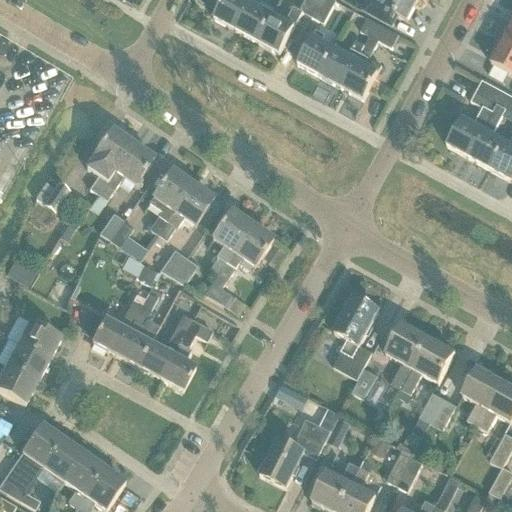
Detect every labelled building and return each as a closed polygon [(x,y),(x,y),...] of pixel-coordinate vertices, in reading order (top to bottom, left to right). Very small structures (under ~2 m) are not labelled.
[(225,0),(213,22),(235,34),(254,0),(253,0),(242,0),(242,2),(238,0),(225,0)] [(235,34),(257,45),(272,18),(259,11),(262,5),(254,0),(235,34)] [(279,58),(302,16),(311,21),(322,0),(306,0),(299,13),(293,10),(285,26),(272,18),(257,45),(279,58)] [(336,4),(327,0),(322,0),(311,21),(324,27),(336,4)] [(391,29),(397,19),(407,24),(419,2),(416,0),(387,0),(389,0),(383,11),(372,5),(366,15),(391,29)] [(369,40),(376,27),(367,22),(360,35),(369,40)] [(355,64),(341,91),(363,104),(378,76),(365,69),(378,45),(391,52),(398,39),(376,27),(369,40),(364,48),(355,64)] [(511,29),(503,45),(511,50),(511,29)] [(319,79),(334,52),(321,45),(324,39),(316,34),(297,67),(319,79)] [(319,79),(341,91),(355,64),(364,48),(356,44),(348,60),(334,52),(319,79)] [(511,50),(503,45),(491,67),(511,78),(511,50)] [(504,96),(482,84),(475,96),(471,104),(483,111),(493,116),(504,96)] [(468,161),(490,173),(505,146),(493,139),(506,114),(511,103),(511,100),(504,96),(493,116),(468,161)] [(493,116),(483,111),(473,129),(461,122),(446,149),(468,161),(493,116)] [(98,199),(132,148),(111,134),(93,161),(93,162),(86,172),(96,180),(97,180),(88,193),(98,199)] [(511,149),(505,146),(490,173),(511,184),(511,149)] [(132,148),(98,199),(106,205),(115,191),(116,192),(122,182),(135,190),(154,163),(132,148)] [(157,240),(192,189),(171,175),(148,208),(160,216),(148,234),(157,240)] [(43,208),(54,192),(46,187),(35,203),(43,208)] [(55,217),(69,194),(57,187),(43,209),(55,217)] [(192,189),(157,240),(165,245),(174,232),(176,233),(183,223),(194,231),(213,203),(192,189)] [(207,275),(216,281),(251,229),(230,215),(212,242),(223,250),(215,261),(216,262),(207,275)] [(98,238),(108,245),(123,224),(113,218),(98,238)] [(133,231),(123,224),(108,245),(118,252),(133,231)] [(251,229),(216,281),(204,299),(222,311),(230,300),(220,293),(241,262),(254,271),(272,244),(251,229)] [(171,283),(185,263),(173,255),(159,276),(171,283)] [(196,270),(185,263),(171,283),(183,289),(196,270)] [(131,302),(142,308),(151,291),(140,285),(131,302)] [(154,299),(143,324),(159,331),(170,307),(154,299)] [(379,315),(353,301),(334,337),(347,344),(332,371),(357,384),(372,357),(360,350),(379,315)] [(115,359),(141,311),(131,306),(118,331),(104,324),(92,347),(115,359)] [(150,348),(137,371),(159,383),(191,324),(182,319),(163,355),(150,348)] [(191,324),(159,383),(182,396),(195,372),(184,366),(190,355),(187,353),(194,340),(206,347),(212,335),(191,324)] [(18,348),(49,364),(61,342),(30,325),(18,348)] [(133,325),(115,359),(137,371),(150,348),(137,341),(143,330),(133,325)] [(391,388),(400,393),(428,342),(402,328),(385,360),(401,369),(391,388)] [(455,357),(428,342),(400,393),(411,399),(421,380),(438,389),(455,357)] [(6,370),(36,387),(49,364),(18,348),(6,370)] [(36,387),(6,370),(0,380),(0,396),(24,409),(36,387)] [(467,425),(477,431),(501,386),(477,373),(462,400),(476,408),(467,425)] [(377,380),(365,374),(351,397),(364,404),(377,380)] [(511,425),(511,392),(501,386),(477,431),(487,436),(497,419),(511,427),(511,425)] [(419,422),(431,428),(444,403),(432,397),(419,422)] [(300,399),(294,408),(301,412),(307,403),(300,399)] [(456,410),(444,403),(431,428),(443,435),(456,410)] [(340,422),(329,443),(341,449),(352,428),(340,422)] [(260,480),(286,493),(304,458),(316,464),(330,436),(306,423),(292,450),(278,443),(260,480)] [(21,457),(42,472),(62,443),(41,429),(21,457)] [(502,471),(503,472),(511,455),(511,441),(505,438),(489,466),(501,473),(502,471)] [(62,443),(42,472),(63,486),(83,458),(62,443)] [(386,486),(396,491),(411,463),(400,457),(386,486)] [(83,458),(63,486),(84,501),(104,473),(83,458)] [(411,463),(396,491),(407,497),(422,468),(411,463)] [(324,511),(339,511),(359,472),(349,467),(341,483),(327,476),(312,506),(324,511)] [(489,497),(500,503),(511,481),(511,476),(503,472),(502,471),(501,473),(489,497)] [(369,477),(359,472),(339,511),(369,511),(376,500),(361,493),(369,477)] [(104,473),(84,501),(100,511),(107,511),(125,487),(104,473)] [(5,498),(19,506),(24,497),(10,489),(5,498)] [(482,511),(487,502),(476,496),(468,511),(482,511)] [(34,511),(39,505),(24,497),(19,506),(30,511),(34,511)] [(1,501),(0,502),(0,511),(13,511),(16,509),(1,501)]
